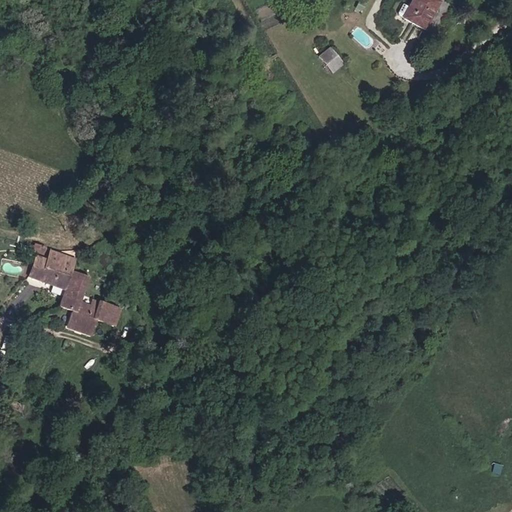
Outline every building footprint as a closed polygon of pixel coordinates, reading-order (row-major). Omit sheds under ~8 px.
[(398,16),(402,18),(423,30),(438,3),(433,0),(411,0),(407,8),(402,5),(397,14),(398,16)] [(328,49),(320,56),(333,72),(342,65),(328,49)] [(44,253),(46,248),(34,244),(32,248),(44,253)] [(46,262),(35,258),(28,277),(53,286),(50,293),(62,297),(71,271),(70,271),(74,262),(49,253),(46,262)] [(88,278),(71,271),(62,297),(58,307),(71,311),(68,318),(72,319),(70,326),(87,332),(90,325),(93,326),(96,320),(111,325),(117,307),(98,300),(97,302),(95,308),(90,306),(79,303),(88,278)]
